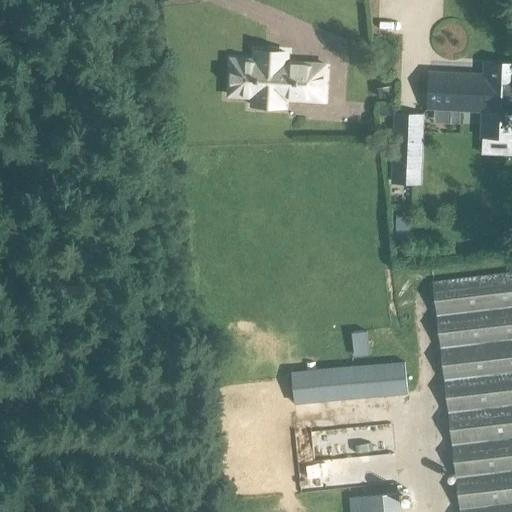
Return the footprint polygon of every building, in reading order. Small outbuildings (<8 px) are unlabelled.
[(256,61),(230,59),(228,95),(252,96),(252,105),(284,107),(284,98),(323,101),(325,65),(284,62),(285,52),(257,51),(256,61)] [(430,72),(428,109),(483,111),(482,137),(511,138),(511,63),(485,63),(484,75),(430,72)] [(420,184),(423,116),(396,114),(394,182),(420,184)] [(427,132),(450,134),(451,121),(428,118),(427,132)] [(511,511),(511,271),(433,282),(460,511),(511,511)] [(405,360),(292,370),(295,405),(408,395),(405,360)] [(360,484),(371,473),(362,464),(351,475),(360,484)] [(341,470),(312,471),(313,491),(342,489),(341,470)] [(400,511),(399,492),(349,497),(350,511),(400,511)]
